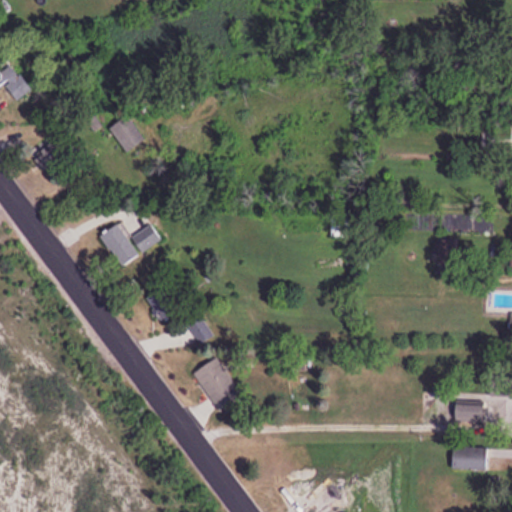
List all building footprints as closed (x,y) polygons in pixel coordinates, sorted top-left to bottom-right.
[(17,65),(2,72),(0,68),(0,90),(6,87),(17,109),(35,100),(17,65)] [(127,153),(147,141),(131,115),(112,127),(127,153)] [(52,169),(73,153),(56,131),(35,148),(52,169)] [(101,236),(125,268),(142,255),(119,223),(101,236)] [(164,239),(153,224),(134,238),(145,252),(164,239)] [(148,299),(161,323),(183,311),(171,287),(148,299)] [(215,336),(203,317),(190,325),(202,344),(215,336)] [(196,372),(216,406),(241,391),(228,369),(221,374),(214,362),(196,372)] [(487,402),(459,402),(459,420),(487,420),(487,402)] [(490,445),(454,445),(454,469),(490,469),(490,445)] [(319,511),(331,511),(333,507),(322,503),(319,511)]
